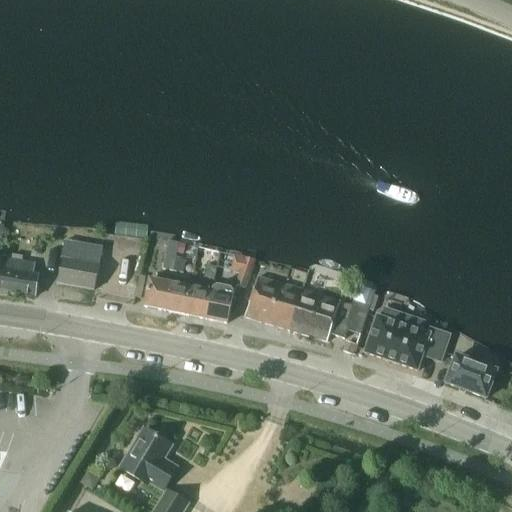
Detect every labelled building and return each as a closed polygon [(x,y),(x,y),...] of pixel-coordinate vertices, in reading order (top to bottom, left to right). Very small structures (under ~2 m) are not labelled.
[(66,243),(57,285),(94,291),(102,249),(66,243)] [(162,270),(173,273),(176,259),(178,251),(167,249),(165,257),(162,270)] [(0,258),(0,292),(35,298),(39,277),(33,275),(35,264),(22,262),(22,258),(13,256),(12,261),(0,258)] [(176,259),(173,273),(182,275),(186,262),(176,259)] [(245,260),(236,287),(245,290),(255,262),(245,260)] [(206,267),(203,279),(214,281),(216,269),(206,267)] [(144,308),(165,313),(172,278),(172,279),(172,278),(158,275),(156,283),(149,281),(144,308)] [(165,313),(185,317),(192,283),(172,279),(172,278),(165,313)] [(244,318),(289,332),(303,292),(258,279),(244,318)] [(185,317),(206,321),(213,287),(192,283),(185,317)] [(213,287),(206,321),(227,325),(233,298),(234,291),(213,287)] [(303,292),(289,332),(327,343),(329,335),(341,339),(344,340),(347,331),(361,335),(373,299),(367,297),(364,305),(354,302),(352,307),(340,303),(303,292)] [(379,318),(377,318),(376,320),(365,353),(364,353),(364,355),(366,356),(366,355),(415,372),(417,373),(418,371),(422,358),(440,364),(449,337),(430,331),(428,336),(420,333),(423,324),(406,318),(403,327),(378,319),(379,318)] [(347,344),(344,354),(352,357),(355,347),(347,344)] [(496,373),(456,358),(445,385),(486,400),(496,373)] [(120,470),(147,486),(149,484),(163,492),(176,469),(175,469),(173,473),(160,465),(171,447),(144,430),(120,470)] [(167,493),(155,511),(183,511),(187,505),(167,493)]
